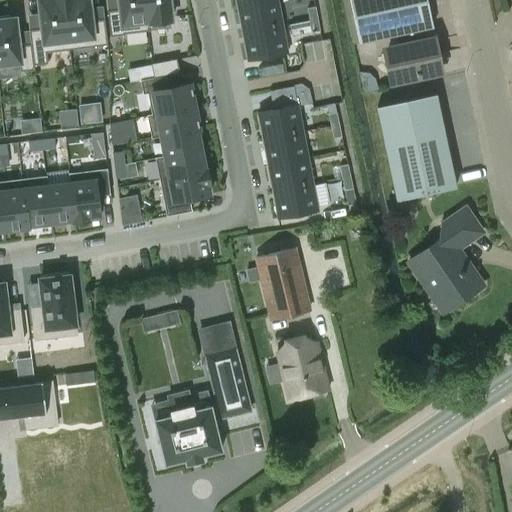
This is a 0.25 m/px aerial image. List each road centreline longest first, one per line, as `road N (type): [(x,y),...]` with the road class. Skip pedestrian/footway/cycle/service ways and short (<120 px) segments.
road 1 (residential): [(0,258),(223,224),(244,213),(205,0)]
road 2 (tertiary): [(308,511),(511,372)]
road 3 (residential): [(511,194),(468,0)]
